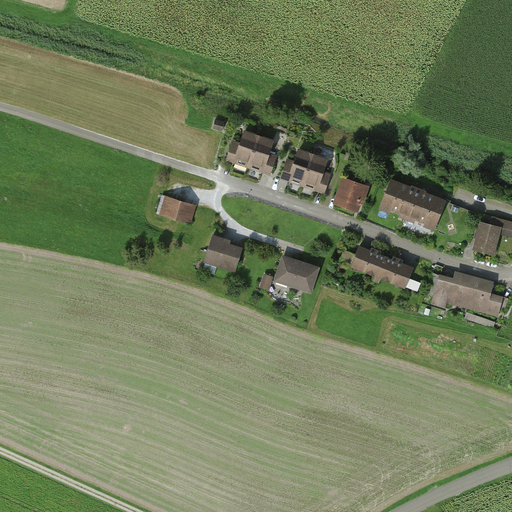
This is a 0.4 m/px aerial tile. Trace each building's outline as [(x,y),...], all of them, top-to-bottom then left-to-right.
[(261,139),(246,134),(238,161),(253,166),(261,139)] [(277,144),(261,139),(253,166),(269,170),(277,144)] [(316,158),(298,152),(290,181),(307,187),(316,158)] [(333,163),(316,158),(307,187),(324,193),(333,163)] [(371,188),(344,178),(334,206),(361,215),(371,188)] [(447,202),(392,182),(381,212),(436,232),(447,202)] [(198,208),(166,199),(161,217),(192,226),(198,208)] [(491,226),(482,224),(476,251),(496,256),(500,236),(511,238),(511,223),(493,219),(491,226)] [(243,249),(213,239),(206,263),(236,272),(243,249)] [(388,258),(362,247),(353,270),(380,281),(388,258)] [(321,270),(283,258),(275,283),(313,295),(321,270)] [(415,269),(388,258),(380,281),(406,291),(415,269)] [(265,273),(261,287),(271,289),(275,276),(265,273)] [(436,298),(435,300),(500,318),(505,299),(492,295),(496,284),(457,273),(455,281),(434,275),(428,296),(436,298)] [(413,279),(410,287),(418,291),(422,283),(413,279)]
